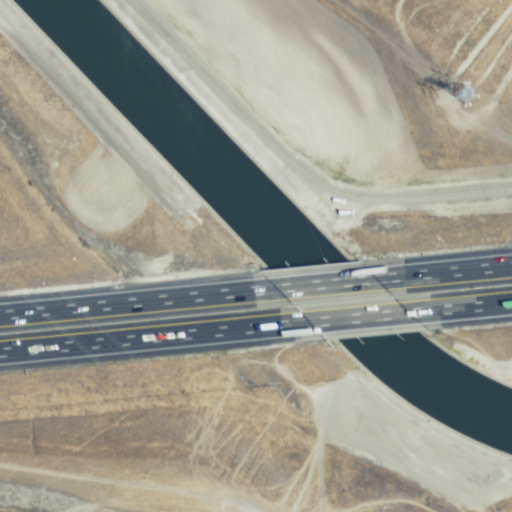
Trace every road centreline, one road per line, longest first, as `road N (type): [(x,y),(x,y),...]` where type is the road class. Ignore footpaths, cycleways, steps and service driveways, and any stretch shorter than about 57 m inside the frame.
road 1 (motorway): [(0,351),(307,322)]
road 2 (motorway): [(275,288),(0,313)]
road 3 (motorway): [(511,264),(374,278)]
